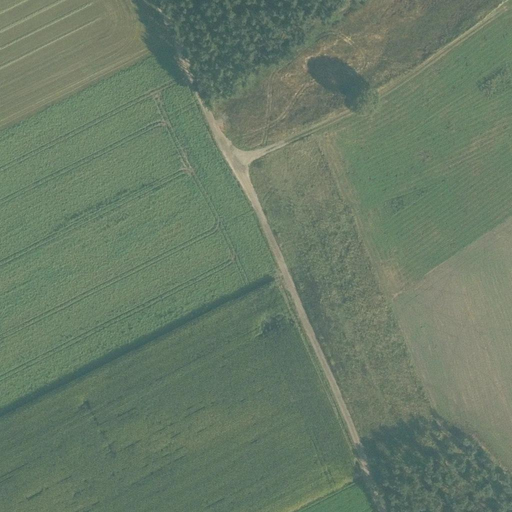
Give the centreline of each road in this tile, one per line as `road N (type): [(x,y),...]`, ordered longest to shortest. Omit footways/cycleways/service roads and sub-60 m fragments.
road 1 (track): [(156,0),(225,165),(385,105),(511,17)]
road 2 (track): [(225,165),(381,511)]
